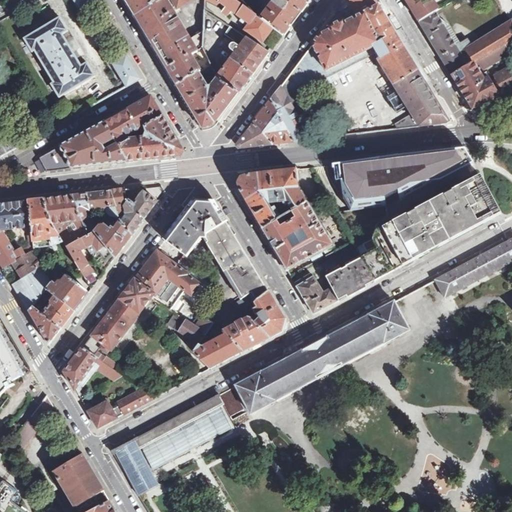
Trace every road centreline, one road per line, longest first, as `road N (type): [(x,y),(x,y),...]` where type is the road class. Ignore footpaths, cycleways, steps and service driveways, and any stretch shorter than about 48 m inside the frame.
road 1 (residential): [(206,167),(47,367)]
road 2 (unclassified): [(94,447),(307,334)]
road 3 (unclassified): [(241,163),(471,134)]
road 4 (unclassified): [(307,334),(511,225)]
road 5 (unknown): [(314,164),(341,202),(397,202),(474,166),(453,147)]
road 6 (residential): [(158,83),(0,176)]
road 7 (unclassified): [(307,334),(215,181)]
road 8 (unclassified): [(224,142),(328,0)]
road 9 (unclassified): [(0,194),(158,173)]
road 10 (residential): [(471,134),(389,0)]
